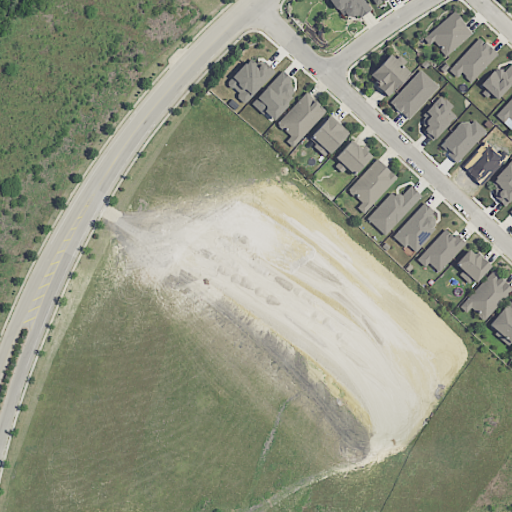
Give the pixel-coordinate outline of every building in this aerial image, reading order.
[(429,45),(433,41),(445,56),(472,34),(454,11),(422,37),(429,45)] [(448,68),(456,77),(461,72),(470,81),(497,55),(480,37),(448,68)] [(368,76),(388,95),(410,72),(389,53),(368,76)] [(274,72),(262,62),(256,68),(247,60),(225,83),(246,102),(274,72)] [(496,66),(480,84),(497,99),(511,82),(511,65),(510,64),(503,72),(496,66)] [(439,87),(421,69),(389,102),(407,119),(439,87)] [(289,103),(286,100),(295,90),(288,84),(292,80),(282,70),(252,102),(272,122),(289,103)] [(285,140),(292,147),(326,111),(306,92),(277,123),(290,136),(285,140)] [(420,117),(428,124),(422,131),(432,140),(458,114),(439,96),(420,117)] [(503,122),(508,117),(511,121),(511,96),(495,114),(503,122)] [(347,133),(329,116),(307,139),(326,156),(347,133)] [(458,162),(486,130),(474,119),(468,125),(462,120),(439,145),(458,162)] [(343,171),(347,168),(353,175),(373,156),(362,145),(359,147),(352,139),(332,159),(343,171)] [(511,157),(490,182),(499,191),(494,196),(505,206),(511,198),(511,157)] [(366,210),(397,177),(376,158),(345,191),(366,210)] [(399,197),(392,190),(366,218),(384,235),(421,196),(410,185),(399,197)] [(414,250),(439,224),(430,216),(434,212),(424,202),(392,236),(404,248),(408,244),(414,250)] [(425,267),(428,263),(439,272),(465,242),(457,235),(455,238),(444,228),(416,260),(425,267)] [(470,285),(489,266),(471,247),(455,263),(462,270),(459,274),(470,285)] [(458,306),(466,313),(470,308),(483,320),(511,290),(511,288),(493,270),(458,306)] [(511,303),(508,300),(487,328),(510,344),(511,341),(511,303)]
